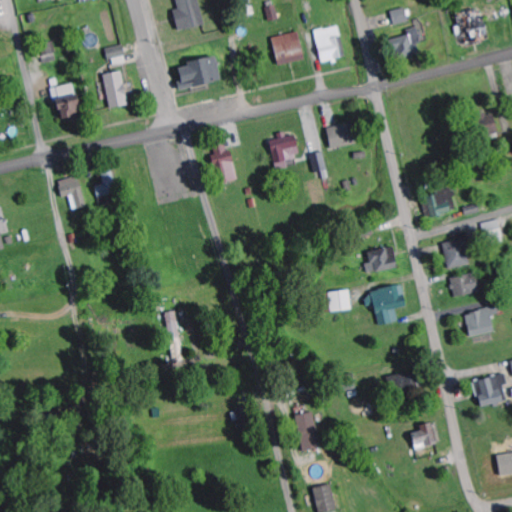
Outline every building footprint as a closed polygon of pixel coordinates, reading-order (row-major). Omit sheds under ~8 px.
[(206,25),(199,0),(177,0),(180,9),(175,11),(180,32),(206,25)] [(410,22),(406,8),(391,12),(395,26),(410,22)] [(347,58),(339,26),(316,31),(324,64),(347,58)] [(394,39),(398,59),(423,55),(417,28),(408,30),(409,36),(394,39)] [(280,66),(307,60),(300,32),(274,38),(280,66)] [(33,45),(34,58),(44,56),(44,62),(57,61),(55,42),(33,45)] [(107,49),(109,59),(127,56),(125,45),(107,49)] [(179,65),(184,89),(223,82),(218,57),(179,65)] [(106,74),(110,108),(128,106),(125,72),(106,74)] [(63,122),(84,117),(81,99),(59,104),(63,122)] [(501,132),(494,112),(479,117),(486,137),(501,132)] [(333,149),(361,143),(357,122),(329,128),(333,149)] [(278,169),(299,163),(294,148),(300,146),(296,134),(288,136),(287,133),(269,138),(278,169)] [(241,179),(229,144),(211,150),(222,185),(241,179)] [(312,154),(316,171),(328,169),(324,152),(312,154)] [(103,173),(104,185),(97,186),(98,197),(117,194),(114,172),(103,173)] [(87,208),(81,177),(60,180),(63,198),(71,197),(73,210),(87,208)] [(353,187),(345,194),(357,208),(365,201),(353,187)] [(429,193),(432,217),(456,214),(453,190),(429,193)] [(486,240),(503,238),(502,221),(485,223),(486,240)] [(455,235),(456,241),(444,244),(451,270),(474,264),(466,233),(455,235)] [(370,251),(372,264),(368,264),(369,272),(399,268),(396,248),(370,251)] [(483,292),(478,273),(453,279),(457,298),(483,292)] [(381,326),(400,322),(397,310),(409,307),(404,285),(366,294),(369,307),(377,305),(381,326)] [(330,312),(354,311),(352,291),(329,292),(330,312)] [(497,333),(494,316),(500,315),(499,308),(468,313),(472,338),(497,333)] [(393,388),(401,385),(403,394),(423,388),(417,371),(390,379),(393,388)] [(482,408),(508,402),(504,386),(509,384),(507,374),(476,382),(482,408)] [(304,451),(321,449),(316,413),(299,416),(304,451)] [(422,426),(423,432),(414,434),(417,450),(442,445),(438,423),(422,426)] [(336,511),(335,486),(317,487),(318,511),(336,511)]
